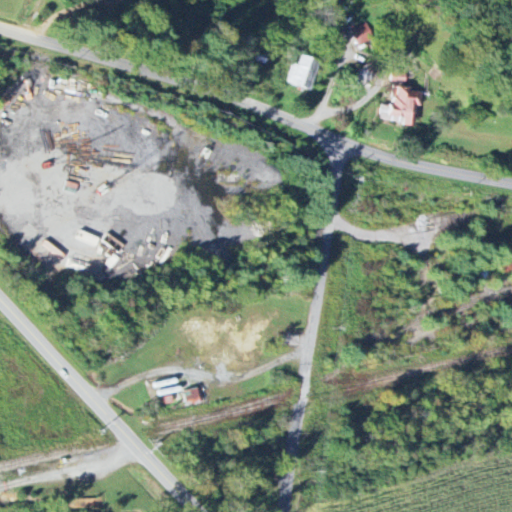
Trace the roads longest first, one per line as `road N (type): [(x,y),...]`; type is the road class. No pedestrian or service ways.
road 1 (tertiary): [(0,29),(386,156),(511,182)]
road 2 (secondary): [(194,511),(0,300)]
